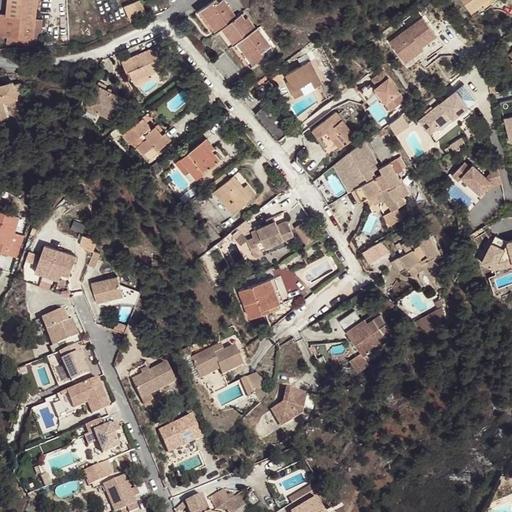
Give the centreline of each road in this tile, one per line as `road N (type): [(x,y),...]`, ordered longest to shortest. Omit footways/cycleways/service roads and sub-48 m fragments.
road 1 (residential): [(281,331),(358,277),(298,180),(167,26),(73,60),(0,60)]
road 2 (residential): [(82,302),(167,511)]
